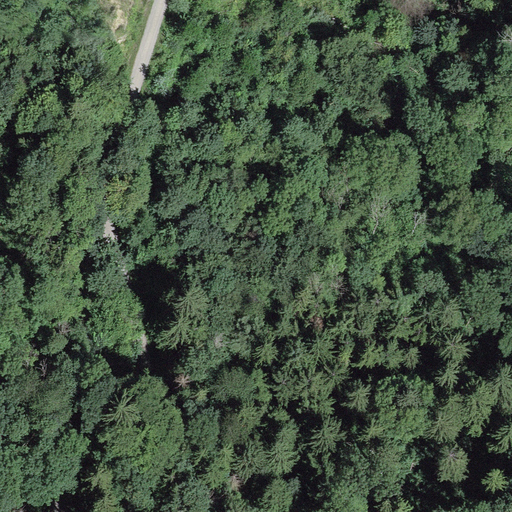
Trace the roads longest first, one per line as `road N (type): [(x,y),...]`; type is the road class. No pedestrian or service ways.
road 1 (track): [(164,0),(81,254),(58,511)]
road 2 (track): [(199,511),(181,435),(154,394),(95,210)]
road 3 (track): [(511,405),(476,327),(468,224),(443,157)]
